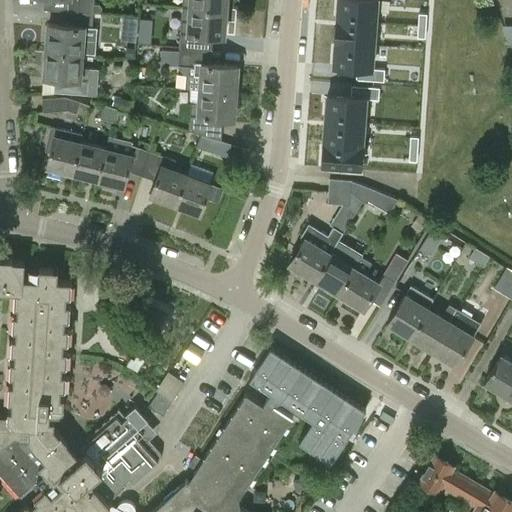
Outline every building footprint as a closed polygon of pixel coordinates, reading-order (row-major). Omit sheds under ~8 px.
[(60,0),(60,10),(93,12),(101,13),(101,7),(98,3),(93,3),(93,0),(60,0)] [(190,0),(190,6),(226,9),(226,0),(190,0)] [(375,0),(337,0),(337,14),(375,17),(375,0)] [(181,20),(179,46),(204,48),(205,35),(224,37),(226,9),(190,6),(189,20),(181,20)] [(48,23),(46,51),(82,53),(83,39),(91,40),(93,12),(60,10),(59,24),(48,23)] [(418,13),(418,25),(426,26),(427,13),(418,13)] [(375,17),(337,14),(335,36),(373,40),(375,17)] [(417,37),(425,37),(426,26),(418,25),(417,37)] [(335,36),(333,59),(371,63),(373,40),(335,36)] [(204,48),(179,46),(178,49),(170,48),(169,64),(194,66),(194,74),(202,75),(201,89),(236,92),(238,65),(203,63),(204,48)] [(81,67),(82,53),(46,51),(44,77),(55,78),(54,92),(87,94),(96,95),(99,68),(81,67)] [(385,69),(376,68),(376,80),(384,81),(385,69)] [(379,87),(371,86),(370,98),(378,99),(379,87)] [(236,92),(201,89),(200,103),(192,103),(190,131),(201,135),(222,141),(223,118),(234,119),(236,92)] [(327,91),(325,114),(363,117),(365,94),(327,91)] [(126,110),(129,100),(116,95),(112,106),(126,110)] [(77,112),(80,101),(64,96),(42,98),(43,111),(68,110),(77,112)] [(112,120),(115,108),(103,105),(100,117),(112,120)] [(325,114),(323,136),(361,140),(363,117),(325,114)] [(47,168),(73,174),(81,142),(83,133),(50,125),(45,146),(52,148),(47,168)] [(141,176),(149,151),(131,145),(132,141),(109,135),(106,148),(98,180),(124,187),(128,172),(141,176)] [(231,144),(222,141),(201,135),(197,147),(227,156),(231,144)] [(323,136),(321,159),(359,163),(361,140),(323,136)] [(410,136),(409,148),(417,148),(418,136),(410,136)] [(106,148),(81,142),(73,174),(98,180),(106,148)] [(409,160),(416,160),(417,161),(417,148),(409,148),(409,160)] [(176,160),(149,151),(141,176),(156,180),(150,195),(175,205),(187,174),(173,169),(176,160)] [(212,183),(187,174),(175,205),(200,214),(212,183)] [(362,199),(366,202),(375,188),(351,179),(329,178),(327,203),(349,205),(355,211),(362,199)] [(427,219),(419,213),(412,224),(420,229),(427,219)] [(289,264),(314,279),(330,252),(343,232),(333,226),(328,235),(308,223),(300,236),(304,238),(289,264)] [(430,255),(442,234),(440,233),(432,228),(419,249),(430,255)] [(484,267),(490,256),(485,253),(475,247),(469,257),(484,267)] [(354,267),(330,252),(314,279),(338,294),(354,267)] [(361,256),(354,267),(338,294),(363,309),(373,292),(383,298),(393,281),(407,259),(396,252),(383,275),(379,282),(364,273),(371,262),(361,256)] [(0,474),(19,497),(31,487),(38,494),(35,497),(37,500),(31,505),(29,503),(17,511),(94,511),(96,511),(98,511),(101,511),(110,504),(101,493),(103,491),(111,499),(126,486),(124,483),(129,479),(133,484),(160,460),(161,452),(147,436),(139,436),(136,439),(132,434),(148,420),(135,405),(125,414),(119,408),(74,449),(54,426),(54,419),(50,419),(50,412),(63,413),(64,396),(60,396),(61,388),(64,388),(65,373),(61,373),(62,364),(66,364),(67,350),(63,349),(64,341),(68,341),(69,326),(64,326),(65,318),(70,318),(70,303),(66,303),(67,294),(71,295),(72,280),(59,279),(60,268),(40,267),(39,278),(24,277),(26,260),(14,259),(14,258),(0,256),(0,474)] [(511,297),(511,269),(507,266),(494,288),(511,298),(511,297)] [(387,324),(410,338),(429,307),(406,293),(387,324)] [(442,315),(429,307),(410,338),(432,352),(459,309),(449,303),(442,315)] [(481,322),(459,309),(432,352),(455,365),(477,330),(476,330),(481,322)] [(249,380),(268,393),(269,394),(276,401),(310,425),(299,442),(333,465),(369,404),(272,344),(249,380)] [(511,361),(500,354),(483,382),(508,397),(511,390),(511,361)] [(110,504),(101,511),(250,511),(240,505),(239,497),(293,415),(275,403),(276,401),(269,394),(263,403),(246,392),(193,472),(196,474),(191,482),(187,478),(149,511),(135,511),(136,509),(135,507),(135,505),(135,504),(134,504),(133,502),(132,501),(131,500),(129,500),(127,499),(125,499),(123,500),(122,500),(121,501),(119,502),(118,503),(117,504),(116,506),(110,503),(110,504)] [(149,406),(163,415),(172,401),(158,392),(149,406)] [(435,455),(419,481),(437,492),(441,486),(476,507),(473,511),(511,511),(511,502),(494,492),(493,494),(451,470),(454,466),(435,455)]
